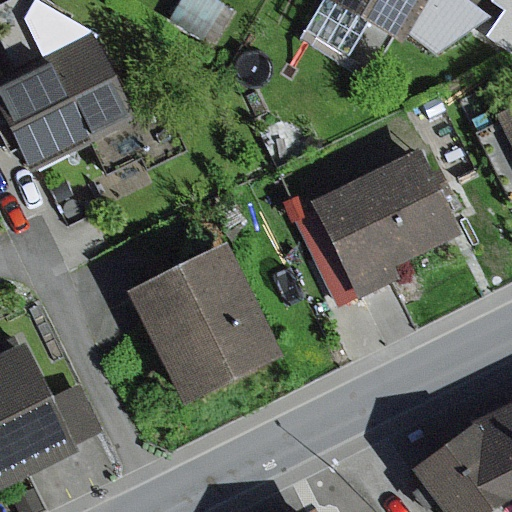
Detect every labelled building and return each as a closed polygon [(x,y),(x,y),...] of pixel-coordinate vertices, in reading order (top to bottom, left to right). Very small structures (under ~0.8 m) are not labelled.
[(432,0),(308,0),(309,0),(400,54),(432,0)] [(95,45),(0,87),(0,129),(22,176),(132,126),(95,45)] [(511,114),(473,133),(508,208),(511,206),(511,114)] [(418,158),(298,216),(338,298),(375,280),(458,239),(418,158)] [(224,248),(125,289),(174,406),(273,365),(224,248)] [(16,346),(0,353),(0,480),(65,450),(16,346)] [(511,511),(511,411),(415,473),(441,511),(495,511),(503,507),(507,511),(511,511)]
